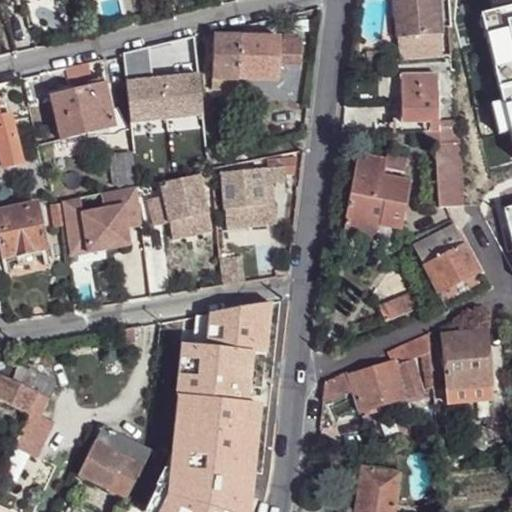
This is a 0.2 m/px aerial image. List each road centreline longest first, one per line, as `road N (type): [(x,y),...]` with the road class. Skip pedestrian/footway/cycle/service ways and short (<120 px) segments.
road 1 (residential): [(0,72),(300,0)]
road 2 (residential): [(0,330),(305,287)]
road 3 (unclassified): [(305,287),(336,0)]
road 4 (unknown): [(297,373),(509,294)]
road 5 (unclassified): [(278,511),(305,287)]
